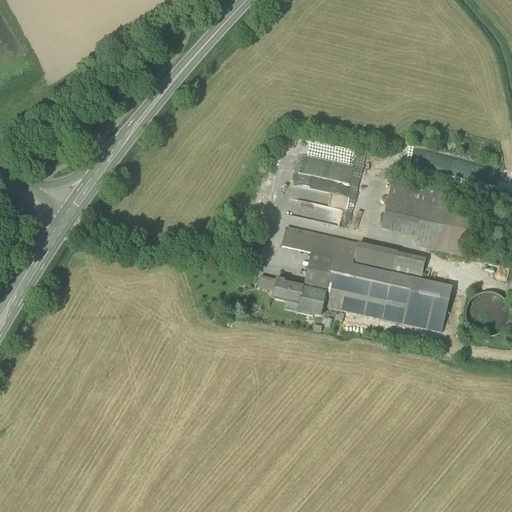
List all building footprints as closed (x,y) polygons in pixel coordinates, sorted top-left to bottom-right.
[(355,151),(303,140),(300,155),(352,166),(355,151)] [(352,166),(300,155),(296,173),(348,184),(352,166)] [(348,184),(296,173),(293,186),(345,197),(348,184)] [(391,182),(388,198),(446,211),(447,208),(450,196),(391,182)] [(345,197),(293,186),(290,200),(342,211),(345,197)] [(447,211),(446,211),(388,198),(381,230),(420,239),(421,231),(441,236),(447,211)] [(342,211),(290,200),(287,217),(338,228),(342,211)] [(441,236),(437,253),(437,254),(467,260),(477,215),(447,208),(446,211),(447,211),(441,236)] [(286,229),(285,236),(296,238),(298,232),(286,229)] [(417,248),(437,253),(441,236),(421,231),(420,239),(417,248)] [(311,255),(317,257),(321,237),(298,232),(296,238),(285,236),(282,249),(311,255)] [(337,241),(321,237),(317,257),(311,255),(304,288),(312,290),(312,292),(325,295),(337,241)] [(323,308),(402,326),(413,280),(352,266),(357,245),(337,241),(325,295),(323,308)] [(420,282),(425,261),(357,245),(352,266),(413,280),(420,282)] [(273,293),(275,281),(260,278),(258,289),(273,293)] [(420,282),(413,280),(402,326),(441,334),(452,289),(420,282)] [(298,312),(313,315),(321,317),(323,308),(325,295),(312,292),(312,290),(304,288),(303,288),(303,289),(290,286),(290,285),(284,284),(284,283),(276,281),(275,281),(273,293),(271,300),(286,304),(285,310),(298,313),(298,312)] [(491,338),(500,334),(507,326),(510,316),(507,305),(500,298),(490,294),(480,295),(471,301),(466,311),(466,321),(471,331),(480,337),(491,338)]
